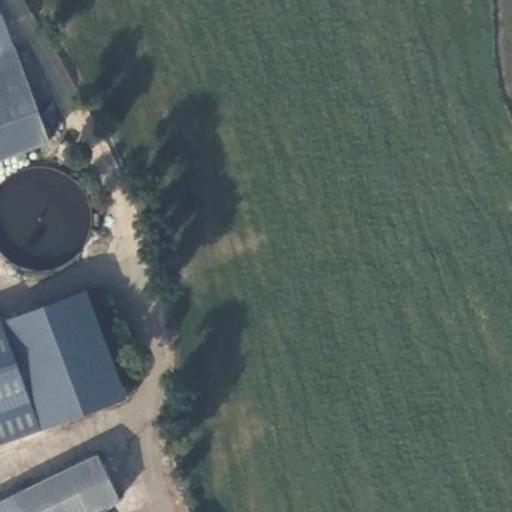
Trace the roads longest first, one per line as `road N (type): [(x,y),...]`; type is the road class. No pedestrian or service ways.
road 1 (track): [(15,0),(116,169),(155,316),(152,461),(167,511)]
road 2 (unknown): [(152,434),(0,481)]
